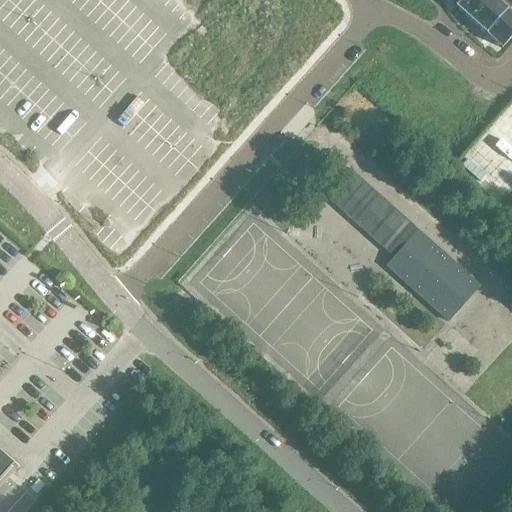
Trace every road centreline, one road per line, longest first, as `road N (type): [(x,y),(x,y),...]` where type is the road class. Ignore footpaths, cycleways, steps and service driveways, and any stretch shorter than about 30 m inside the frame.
road 1 (residential): [(116,305),(374,9)]
road 2 (residential): [(346,511),(116,305)]
road 3 (residential): [(116,305),(0,168)]
road 4 (residential): [(374,9),(476,76),(490,81),(511,72)]
